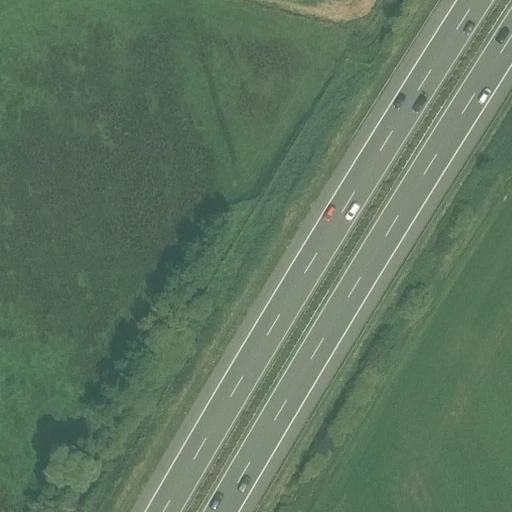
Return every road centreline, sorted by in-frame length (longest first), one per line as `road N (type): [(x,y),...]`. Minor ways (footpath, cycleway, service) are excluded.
road 1 (motorway): [(477,0),(293,290),(166,511)]
road 2 (motorway): [(226,511),(511,40)]
